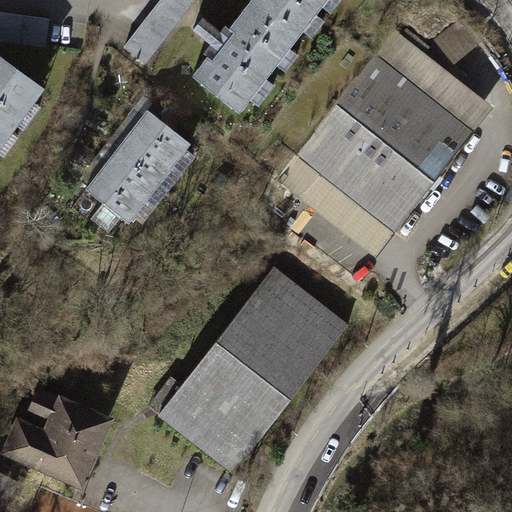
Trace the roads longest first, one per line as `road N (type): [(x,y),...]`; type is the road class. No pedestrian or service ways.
road 1 (tertiary): [(511,249),(314,453),(290,511)]
road 2 (unknown): [(22,0),(136,14),(149,0)]
